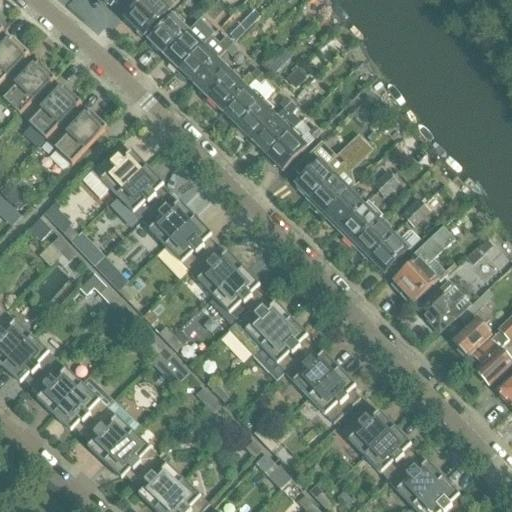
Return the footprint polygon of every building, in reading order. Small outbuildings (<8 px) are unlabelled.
[(101,0),(110,8),(117,0),(101,0)] [(145,38),(147,41),(171,16),(170,17),(168,15),(169,15),(159,4),(162,0),(145,0),(126,19),(133,27),(132,30),(140,38),(144,37),(145,38)] [(193,19),(197,24),(204,17),(199,12),(193,19)] [(159,53),(165,58),(189,34),(171,16),(147,41),(148,42),(151,45),(151,48),(156,53),(159,53)] [(235,35),(240,41),(246,35),(254,27),(248,21),(235,35)] [(169,66),(178,74),(204,48),(189,34),(165,58),(169,63),(169,66)] [(0,87),(26,61),(30,57),(13,41),(9,45),(0,36),(0,87)] [(189,82),(194,87),(218,62),(226,54),(227,53),(233,47),(227,40),(220,47),(212,40),(204,48),(178,74),(185,82),(189,82)] [(233,47),(227,53),(232,58),(238,51),(233,47)] [(270,53),(259,65),(264,70),(276,58),(270,53)] [(285,66),(291,59),(285,53),(279,60),(285,66)] [(20,117),(21,116),(52,85),(55,81),(39,66),(35,69),(26,61),(0,87),(0,96),(5,101),(3,102),(20,117)] [(199,95),(207,103),(233,77),(218,62),(194,87),(199,91),(199,95)] [(274,77),(283,67),(277,62),(268,71),(274,77)] [(297,70),(286,81),(296,90),(307,80),(297,70)] [(251,77),(255,82),(262,75),(257,71),(251,77)] [(218,111),(223,116),(256,83),(255,82),(251,77),(249,75),(240,84),(233,77),(207,103),(215,111),(218,111)] [(262,75),(255,82),(256,83),(260,87),(267,80),(262,75)] [(228,124),(237,132),(263,106),(253,96),(261,88),(260,87),(256,83),(223,116),(228,120),(228,124)] [(46,142),(47,140),(78,110),(81,106),(65,90),(61,94),(52,85),(21,116),(30,125),(29,126),(46,142)] [(280,106),(284,111),(291,105),(286,100),(280,106)] [(291,105),(284,111),(285,112),(289,116),(296,110),(291,105)] [(248,139),(253,144),(277,120),(263,106),(237,132),(244,139),(248,139)] [(78,110),(47,140),(56,149),(55,150),(72,167),(107,130),(90,114),(87,118),(78,110)] [(258,152),(266,161),(292,134),(299,126),(290,118),(291,118),(289,116),(285,112),(277,120),(253,144),(258,149),(258,152)] [(309,136),(314,141),(321,134),(315,129),(309,136)] [(292,134),(266,161),(273,168),(277,168),(282,173),(307,149),(292,134)] [(340,156),(349,165),(368,146),(359,137),(340,156)] [(368,146),(349,165),(355,172),(374,153),(368,146)] [(93,174),(117,199),(148,170),(132,153),(128,157),(120,148),(93,174)] [(422,153),(414,161),(418,166),(427,157),(422,153)] [(308,197),(311,201),(349,165),(340,156),(329,167),(322,160),(318,164),(310,156),(295,171),(303,180),(297,186),(297,187),(296,191),(304,198),(308,197)] [(349,165),(311,201),(316,205),(315,209),(324,219),(349,194),(355,188),(352,174),(355,172),(349,165)] [(117,199),(141,224),(168,199),(160,190),(164,187),(148,170),(117,199)] [(372,189),(378,195),(387,186),(381,180),(372,189)] [(387,186),(378,195),(384,201),(393,192),(387,186)] [(337,227),(341,231),(364,209),(349,194),(324,219),(333,228),(337,227)] [(141,224),(165,250),(196,221),(180,204),(176,207),(168,199),(141,224)] [(344,239),(354,249),(379,224),(384,219),(369,204),(364,209),(341,231),(345,235),(344,239)] [(401,218),(407,224),(417,215),(421,210),(415,204),(401,218)] [(417,215),(407,224),(413,230),(422,221),(417,215)] [(165,250),(189,275),(216,249),(208,241),(212,238),(196,221),(165,250)] [(366,257),(370,261),(393,238),(379,224),(354,249),(363,257),(366,257)] [(407,303),(411,307),(413,305),(438,283),(440,285),(448,277),(434,263),(456,243),(444,229),(413,257),(419,263),(396,284),(403,291),(401,292),(402,294),(401,295),(400,297),(406,303),(407,303)] [(63,236),(72,245),(79,239),(70,230),(63,236)] [(393,238),(370,261),(374,265),(373,268),(381,276),(385,275),(385,276),(420,242),(412,234),(408,233),(398,243),(393,238)] [(79,239),(72,245),(80,254),(87,248),(79,239)] [(52,247),(61,256),(68,249),(59,240),(52,247)] [(68,249),(61,256),(69,265),(76,258),(68,249)] [(189,275),(213,300),(244,271),(228,254),(224,257),(216,249),(189,275)] [(129,287),(106,263),(97,271),(120,295),(126,289),(129,287)] [(213,300),(237,325),(263,299),(256,291),(260,288),(244,271),(213,300)] [(109,306),(115,299),(107,290),(95,278),(81,292),(87,298),(95,291),(100,297),(109,306)] [(449,284),(439,293),(418,312),(439,335),(453,322),(454,323),(458,320),(472,307),(469,304),(468,304),(463,298),(458,292),(457,293),(449,284)] [(126,289),(120,295),(128,304),(135,298),(126,289)] [(472,307),(458,320),(464,326),(477,313),(494,298),(488,292),(472,307)] [(117,315),(124,308),(115,299),(109,306),(117,315)] [(237,325),(261,350),(292,322),(276,304),(272,308),(263,299),(237,325)] [(0,366),(3,370),(32,339),(7,316),(0,323),(0,366)] [(451,343),(458,350),(457,353),(464,360),(467,359),(468,361),(493,337),(476,319),(451,343)] [(501,334),(492,342),(474,358),(482,367),(476,373),(489,388),(497,380),(498,381),(506,373),(511,366),(511,363),(500,351),(511,339),(511,319),(499,332),(501,334)] [(261,350),(285,376),(312,350),(304,342),(308,338),(292,322),(261,350)] [(159,337),(168,346),(175,339),(166,330),(159,337)] [(24,383),(32,390),(58,363),(32,339),(3,370),(21,386),(24,383)] [(175,339),(168,346),(176,355),(183,348),(175,339)] [(155,341),(148,347),(157,356),(164,350),(155,341)] [(164,350),(157,356),(159,359),(165,365),(172,359),(164,350)] [(285,376),(309,401),(340,372),(324,355),(320,358),(312,350),(285,376)] [(159,359),(152,366),(174,389),(188,375),(172,359),(165,365),(159,359)] [(37,402),(54,418),(83,387),(58,363),(32,390),(40,398),(37,402)] [(340,372),(309,401),(334,426),(361,401),(352,392),(356,389),(340,372)] [(508,404),(511,407),(511,380),(499,393),(500,395),(498,397),(506,406),(508,404)] [(207,387),(216,396),(223,390),(214,381),(207,387)] [(74,430),(83,438),(108,411),(83,387),(54,418),(71,434),(74,430)] [(223,390),(216,396),(225,405),(231,399),(223,390)] [(196,398),(205,407),(212,401),(203,391),(196,398)] [(212,401),(205,407),(213,416),(220,409),(212,401)] [(341,434),(365,459),(395,430),(379,413),(376,417),(367,408),(341,434)] [(88,450),(105,466),(134,435),(108,411),(83,438),(91,446),(88,450)] [(254,436),(262,445),(269,438),(261,430),(254,436)] [(365,459),(389,484),(416,459),(408,451),(412,447),(395,430),(365,459)] [(125,478),(133,486),(159,459),(134,435),(105,466),(122,482),(125,478)] [(269,438),(262,445),(271,454),(278,448),(269,438)] [(247,450),(255,459),(262,453),(253,444),(247,450)] [(256,467),(281,492),(295,479),(282,466),(279,470),(266,457),(256,467)] [(138,497),(153,511),(156,511),(184,483),(159,459),(133,486),(142,494),(138,497)] [(389,484),(413,510),(443,481),(427,464),(424,467),(416,459),(389,484)] [(443,481),(413,510),(415,511),(461,511),(464,510),(456,501),(459,498),(443,481)] [(184,483),(156,511),(205,511),(210,507),(184,483)] [(310,495),(318,504),(325,497),(316,488),(310,495)] [(325,497),(318,504),(326,511),(327,511),(333,506),(325,497)] [(299,505),(304,511),(309,511),(314,508),(305,499),(299,505)]
